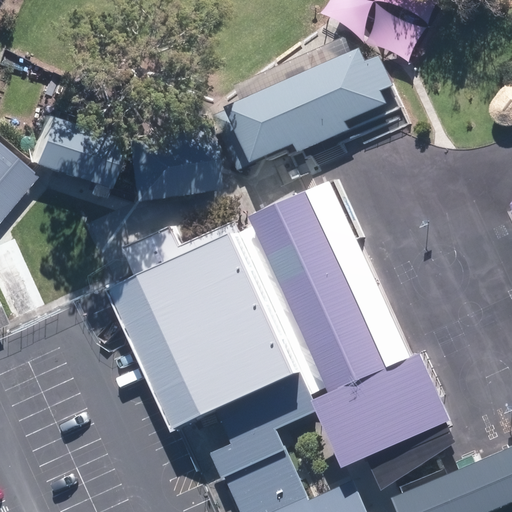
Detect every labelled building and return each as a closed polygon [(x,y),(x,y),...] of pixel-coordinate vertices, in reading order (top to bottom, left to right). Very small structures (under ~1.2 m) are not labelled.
[(361,48),(226,105),(251,164),(292,146),(296,155),(350,132),(346,122),(386,105),(361,48)] [(123,134),(48,104),(27,156),(101,186),(123,134)] [(212,123),(128,132),(135,201),(220,191),(212,123)] [(7,142),(0,148),(0,225),(46,183),(7,142)] [(329,186),(101,287),(170,441),(217,420),(233,444),(211,453),(238,511),(379,511),(356,459),(436,424),(329,186)] [(511,433),(392,486),(403,511),(503,511),(511,508),(511,433)]
